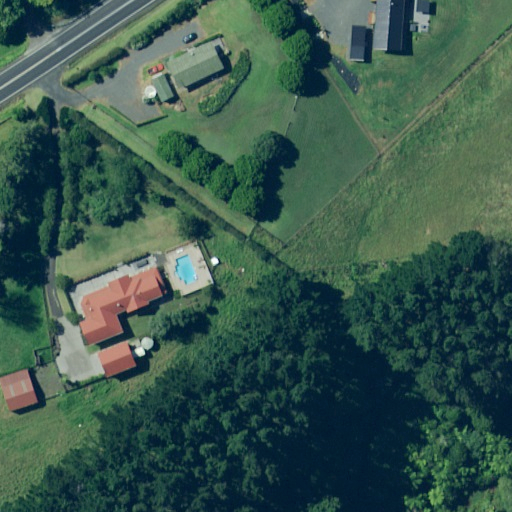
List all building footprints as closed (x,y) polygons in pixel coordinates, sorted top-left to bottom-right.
[(224,70),(212,44),(168,64),(180,90),(224,70)] [(162,103),(174,97),(162,73),(149,79),(150,81),(148,82),(146,83),(144,84),(143,86),(142,88),(141,90),(140,92),(140,94),(141,97),(141,99),(142,101),(144,103),(145,104),(147,105),(149,106),(152,107),(154,107),(156,106),(158,106),(160,105),(162,103)] [(109,287),(84,298),(79,308),(85,322),(80,324),(90,347),(123,333),(117,318),(149,304),(148,302),(168,294),(157,268),(130,279),(129,276),(108,285),(109,287)] [(143,347),(140,348),(138,341),(128,345),(127,342),(97,354),(107,378),(137,366),(135,361),(147,356),(143,347)] [(38,403),(28,371),(0,379),(10,412),(38,403)]
